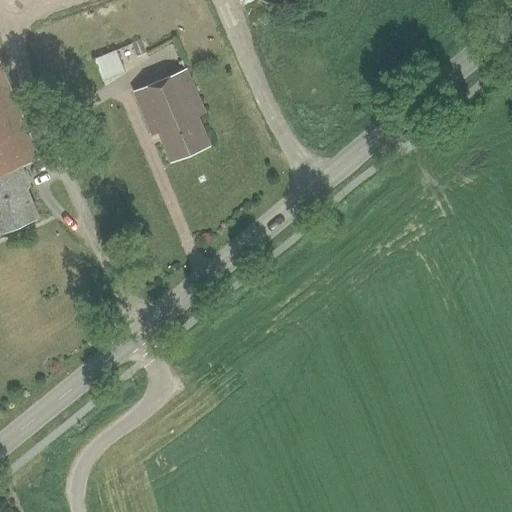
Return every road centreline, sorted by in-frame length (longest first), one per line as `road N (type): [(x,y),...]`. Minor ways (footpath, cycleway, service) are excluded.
road 1 (secondary): [(137,335),(511,23)]
road 2 (unknown): [(198,285),(119,102),(124,77),(144,62)]
road 3 (unclassified): [(137,335),(167,372),(163,392),(84,471),(86,511)]
road 4 (secondary): [(0,448),(137,335)]
